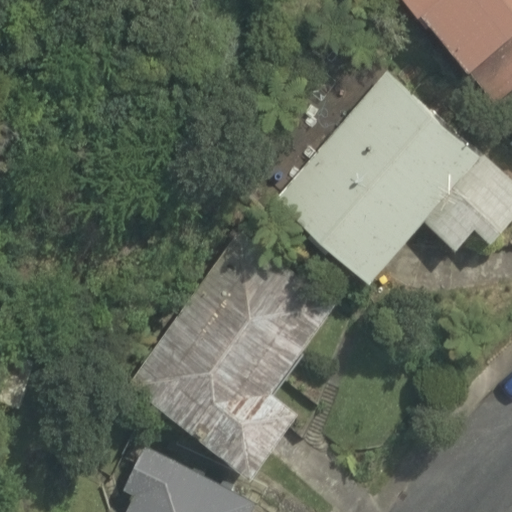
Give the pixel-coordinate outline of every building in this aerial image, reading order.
[(511,0),(409,0),(495,102),(499,99),(511,87),(511,0)] [(280,195),(376,280),(428,220),(459,247),(480,224),(497,240),(511,222),(511,175),(391,69),(280,195)] [(135,381),(258,474),(308,409),(278,386),(342,302),(248,231),(135,381)] [(0,399),(20,406),(37,358),(5,347),(0,360),(0,399)] [(129,511),(256,511),(263,498),(148,442),(126,487),(138,494),(129,511)]
